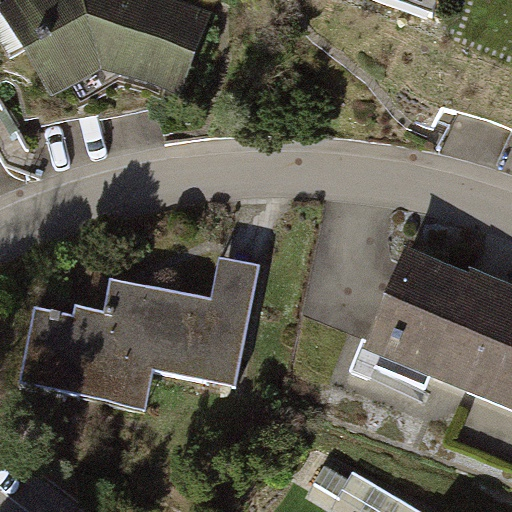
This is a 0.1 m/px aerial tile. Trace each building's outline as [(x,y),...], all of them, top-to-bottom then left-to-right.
[(166,0),(17,0),(0,10),(0,15),(54,106),(106,75),(181,101),(210,15),(166,0)] [(436,0),(379,0),(430,19),(436,0)] [(462,280),(405,255),(360,357),(511,422),(511,293),(465,273),(462,280)] [(104,329),(31,314),(14,400),(143,426),(151,388),(240,406),(264,286),(219,277),(210,319),(110,299),(104,329)] [(402,511),(357,484),(339,511),(402,511)]
